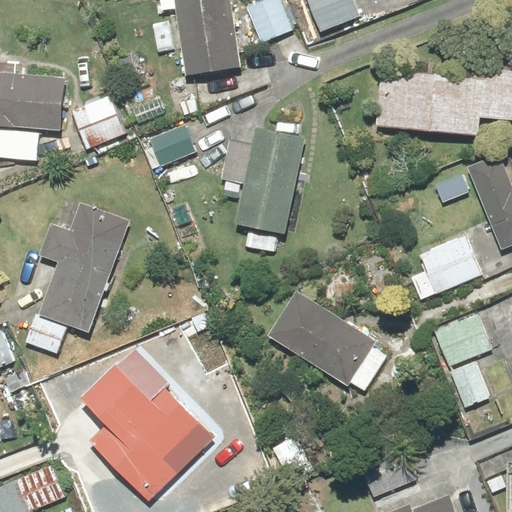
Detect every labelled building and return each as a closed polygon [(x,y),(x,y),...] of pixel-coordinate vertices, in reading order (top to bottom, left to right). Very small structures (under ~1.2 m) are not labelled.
[(228,0),(174,0),(186,78),(240,70),(228,0)] [(284,0),(260,0),(248,6),(267,45),(299,30),(284,0)] [(320,26),(323,33),(367,15),(360,0),(298,0),(293,2),(305,32),(320,26)] [(174,21),(155,23),(159,54),(178,52),(174,21)] [(381,73),(376,128),(476,137),(477,120),(511,124),(511,110),(511,70),(475,67),(474,81),(381,73)] [(64,80),(0,74),(0,127),(60,133),(64,80)] [(117,94),(74,112),(90,152),(133,135),(117,94)] [(192,124),(150,142),(163,172),(205,155),(192,124)] [(284,236),(304,139),(255,129),(236,227),(284,236)] [(511,184),(500,155),(467,168),(501,253),(511,248),(511,184)] [(88,337),(129,223),(78,205),(68,232),(49,225),(38,257),(57,264),(37,319),(88,337)] [(473,234),(423,257),(427,267),(412,274),(426,304),(492,274),(473,234)] [(296,294),(268,338),(348,388),(376,343),(296,294)] [(496,401),(481,358),(497,352),(483,313),(439,329),(453,368),(469,411),(496,401)] [(6,330),(0,332),(0,372),(20,364),(6,330)] [(104,429),(89,444),(148,503),(213,439),(160,385),(146,399),(116,368),(79,404),(104,429)] [(304,438),(275,451),(290,483),(318,470),(304,438)] [(55,462),(0,487),(0,511),(47,511),(73,500),(55,462)] [(453,511),(448,497),(411,511),(410,511),(409,507),(395,511),(453,511)]
